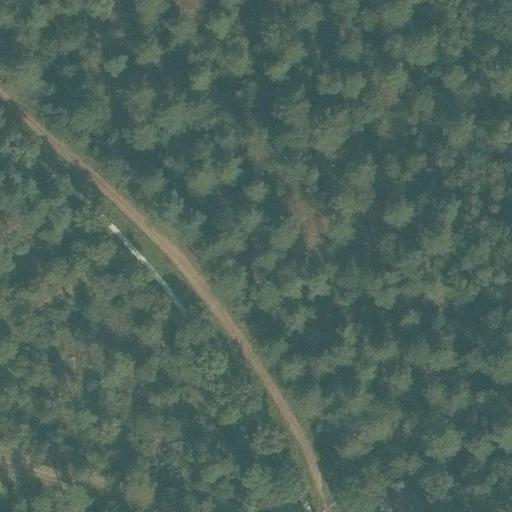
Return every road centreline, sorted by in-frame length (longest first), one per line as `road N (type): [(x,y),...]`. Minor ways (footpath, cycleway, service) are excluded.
road 1 (track): [(330,511),(264,391),(171,265),(0,107)]
road 2 (track): [(139,232),(0,324)]
road 3 (track): [(0,467),(148,511)]
